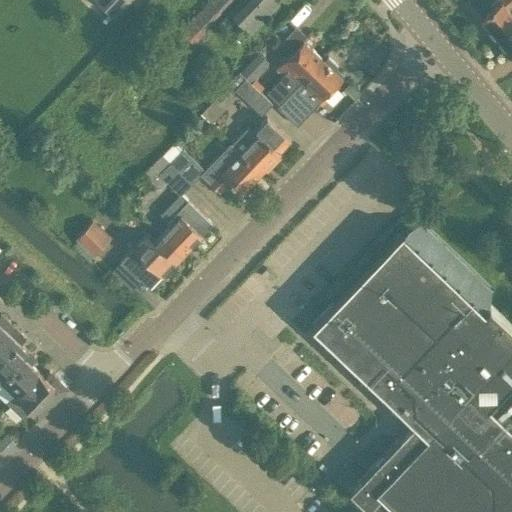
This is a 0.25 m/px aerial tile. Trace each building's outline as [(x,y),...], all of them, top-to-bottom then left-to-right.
[(96,0),(114,17),(130,0),(96,0)] [(207,0),(180,29),(192,41),(196,38),(200,42),(209,33),(204,28),(231,0),(207,0)] [(227,27),(242,41),(280,1),(278,0),(239,0),(229,10),(236,17),(227,27)] [(498,36),(498,35),(511,23),(511,0),(498,0),(481,16),(489,25),(487,30),(493,37),(498,36)] [(511,23),(498,35),(498,36),(499,37),(497,41),(503,48),(508,47),(511,52),(511,23)] [(282,73),(265,90),(279,103),(292,90),(304,77),(322,58),(303,39),(276,67),(282,73)] [(304,77),(292,90),(311,109),(342,76),(334,68),(338,64),(328,55),(324,59),(322,58),(304,77)] [(268,96),(263,91),(262,92),(260,90),(261,89),(251,80),(241,70),(240,71),(239,70),(225,86),(200,112),(211,123),(236,96),(232,92),(235,88),(262,113),(272,102),(267,97),(268,96)] [(264,86),(255,77),(251,80),(261,89),(264,86)] [(279,103),(277,106),(296,124),(311,109),(292,90),(279,103)] [(392,120),(397,125),(409,114),(404,109),(392,120)] [(266,116),(253,130),(248,124),(231,142),(261,170),(269,161),(272,164),(281,155),(278,153),(291,139),(266,116)] [(394,141),(402,133),(395,126),(387,134),(394,141)] [(162,152),(192,182),(205,169),(184,147),(183,148),(174,139),(162,152)] [(242,190),(261,170),(231,142),(240,151),(225,166),(221,163),(219,162),(211,170),(213,171),(207,177),(222,192),(232,181),(242,190)] [(192,182),(162,152),(143,171),(160,188),(167,181),(180,194),(192,182)] [(427,172),(413,158),(403,168),(417,182),(427,172)] [(162,233),(183,253),(202,233),(202,232),(212,222),(188,199),(167,221),(171,224),(162,233)] [(406,223),(402,228),(400,227),(312,321),(414,418),(405,427),(350,486),(378,511),(511,511),(511,322),(489,300),(485,280),(420,219),(406,223)] [(95,253),(110,237),(92,221),(78,236),(95,253)] [(183,253),(162,233),(155,240),(147,232),(120,260),(150,287),(183,253)] [(0,344),(16,327),(8,319),(3,325),(0,322),(0,344)] [(16,327),(0,344),(0,365),(5,370),(6,371),(26,348),(20,342),(25,336),(16,327)] [(0,375),(16,391),(37,369),(30,362),(35,357),(26,348),(6,371),(5,370),(0,374),(0,375)] [(365,373),(349,359),(342,366),(357,381),(365,373)] [(43,375),(37,369),(16,391),(16,392),(7,402),(23,417),(29,411),(37,419),(67,387),(49,369),(43,375)] [(6,432),(0,438),(0,447),(5,452),(16,441),(6,432)]
